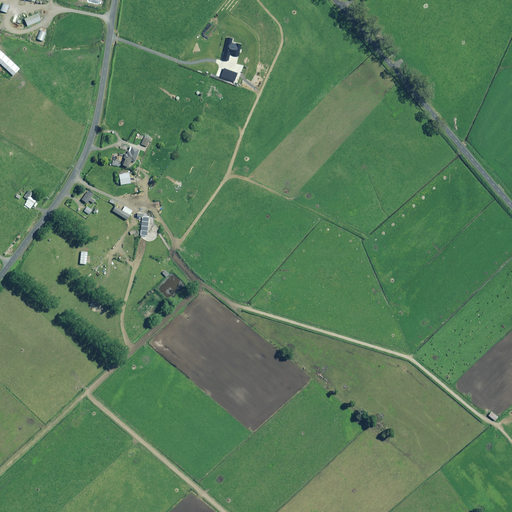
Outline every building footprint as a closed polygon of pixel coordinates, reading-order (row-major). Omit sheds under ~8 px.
[(9,6),(3,4),(0,10),(6,13),(9,6)] [(41,20),(38,13),(24,19),(27,26),(41,20)] [(46,33),(40,30),(37,39),(43,41),(46,33)] [(150,138),(145,135),(141,144),(147,147),(150,138)] [(130,147),(128,151),(127,154),(125,154),(123,158),(125,159),(122,165),(128,168),(131,161),(135,163),(140,150),(132,147),(131,147),(130,147)] [(131,183),(129,173),(119,175),(120,185),(131,183)] [(32,192),(29,190),(24,197),(28,199),(24,205),(30,209),(35,201),(29,197),(32,192)] [(91,197),(93,194),(88,190),(81,200),(87,204),(89,200),(93,204),(95,200),(91,197)] [(122,210),(115,206),(112,211),(126,220),(132,211),(125,206),(122,210)] [(137,217),(142,217),(140,236),(147,236),(149,217),(147,217),(147,216),(144,216),(144,214),(137,214),(137,217)] [(497,416),(491,412),(488,416),(494,420),(497,416)]
